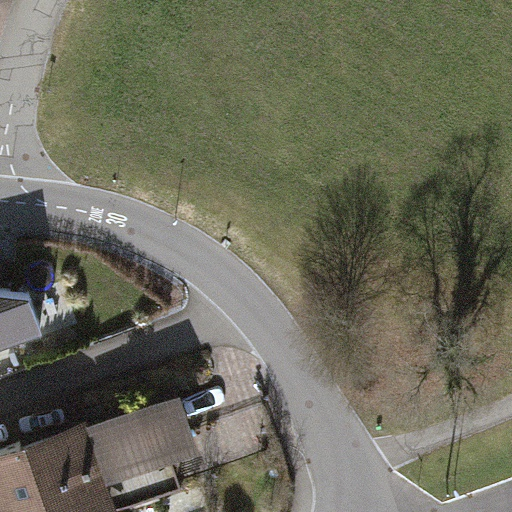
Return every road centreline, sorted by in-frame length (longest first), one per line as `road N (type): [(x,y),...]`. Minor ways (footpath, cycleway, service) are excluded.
road 1 (residential): [(4,200),(95,212),(162,232),(224,272),(257,306)]
road 2 (unclassified): [(0,400),(257,306)]
road 3 (residential): [(257,306),(305,373),(368,511)]
road 4 (residential): [(4,200),(16,83),(48,0)]
road 5 (track): [(351,463),(511,397)]
